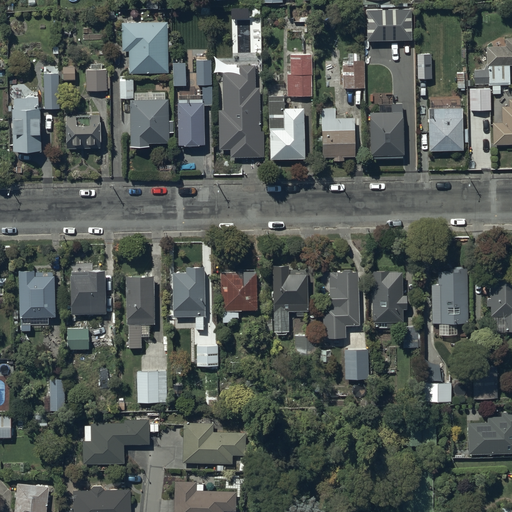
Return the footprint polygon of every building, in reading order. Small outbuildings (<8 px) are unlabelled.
[(412,12),(367,13),(368,43),(413,42),(412,12)] [(167,23),(121,24),(122,53),(129,53),(129,74),(168,73),(167,23)] [(489,86),(492,86),(492,93),(498,92),(498,85),(508,85),(508,67),(511,66),(511,38),(505,39),(505,47),(486,47),(486,70),(474,70),(474,85),(489,85),(489,86)] [(432,54),(418,54),(418,79),(432,79),(432,54)] [(311,97),(311,56),(290,56),(290,75),(287,75),(287,97),(311,97)] [(196,61),(195,61),(196,86),(211,86),(210,61),(205,61),(205,59),(196,59),(196,61)] [(364,61),(342,62),(342,89),(364,89),(364,61)] [(185,86),(185,63),(173,64),(173,87),(185,86)] [(91,70),(85,70),(86,92),(107,91),(107,89),(110,89),(110,77),(106,77),(106,70),(101,70),(101,64),(91,64),(91,70)] [(74,67),(62,67),(63,81),(75,81),(74,67)] [(240,74),(222,73),(223,111),(218,111),(219,150),(230,150),(230,158),(264,157),(263,132),(260,132),(259,89),(256,89),(255,67),(240,67),(240,74)] [(373,73),(365,73),(366,94),(373,94),(373,90),(381,90),(380,68),(372,69),(373,73)] [(58,74),(43,74),(44,110),(59,110),(58,74)] [(133,79),(119,80),(120,100),(133,100),(133,79)] [(178,104),(177,104),(177,146),(184,146),(184,148),(198,147),(198,146),(204,146),(204,106),(212,106),(212,87),(202,87),(202,90),(196,90),(196,89),(186,89),(186,92),(179,92),(179,96),(179,101),(178,101),(178,104)] [(489,88),(469,89),(470,111),(490,110),(489,88)] [(165,93),(152,93),(152,91),(146,92),(146,93),(134,93),(134,101),(130,101),(130,148),(148,148),(148,145),(168,145),(168,133),(173,133),(173,122),(168,122),(168,100),(165,100),(165,93)] [(304,160),(303,109),(284,110),(284,97),(268,97),(270,161),(304,160)] [(14,110),(12,110),(12,152),(41,152),(40,110),(38,110),(38,99),(13,99),(14,110)] [(501,123),(493,123),(493,146),(511,145),(511,99),(508,100),(508,107),(501,107),(501,123)] [(403,159),(402,105),(378,105),(379,114),(369,114),(370,159),(403,159)] [(335,108),(321,109),(322,157),(334,157),(334,162),(342,162),(342,158),(354,158),(354,119),(346,120),(345,115),(335,116),(335,108)] [(461,108),(428,109),(429,152),(463,151),(461,108)] [(66,116),(66,124),(65,124),(65,144),(67,144),(67,150),(100,149),(99,116),(66,116)] [(288,266),(272,266),(273,333),(288,333),(288,312),(296,312),(296,317),(303,317),(303,312),(308,312),(307,275),(305,275),(305,270),(288,271),(288,266)] [(177,272),(176,274),(172,274),(173,318),(195,318),(195,330),(203,330),(203,268),(185,268),(185,274),(184,274),(182,272),(177,272)] [(467,325),(467,313),(470,313),(470,306),(467,306),(466,269),(449,270),(450,274),(438,274),(438,285),(431,285),(432,324),(439,324),(439,337),(457,337),(457,325),(467,325)] [(343,270),(342,273),(328,273),(330,308),(322,308),(323,339),(345,338),(345,327),(360,326),(357,273),(353,273),(350,270),(343,270)] [(256,271),(220,272),(220,312),(222,312),(222,324),(232,324),(232,319),(238,319),(238,312),(257,312),(256,271)] [(389,271),(372,272),(372,323),(376,323),(376,329),(403,328),(402,310),(406,310),(406,297),(402,297),(402,274),(389,274),(389,271)] [(34,272),(18,272),(19,319),(21,319),(21,332),(30,331),(30,326),(48,325),(48,318),(55,318),(53,273),(47,273),(47,278),(43,278),(43,273),(34,274),(34,272)] [(105,315),(103,272),(72,273),(72,277),(70,276),(71,316),(105,315)] [(511,331),(511,275),(490,276),(490,299),(486,299),(486,307),(490,307),(490,317),(492,317),(492,334),(504,333),(504,332),(511,331)] [(131,277),(131,279),(125,279),(126,325),(128,325),(129,349),(141,348),(141,338),(149,337),(149,325),(154,325),(153,279),(141,279),(141,277),(131,277)] [(70,329),(67,329),(67,350),(88,350),(88,346),(90,346),(90,331),(88,331),(88,329),(83,329),(83,328),(70,328),(70,329)] [(411,329),(403,329),(403,348),(417,348),(417,333),(411,333),(411,329)] [(314,334),(295,334),(295,356),(314,356),(314,334)] [(197,346),(196,346),(196,367),(217,367),(217,345),(197,345),(197,346)] [(368,350),(361,350),(360,348),(348,348),(348,350),(344,350),(345,380),(368,379),(368,350)] [(497,399),(496,366),(472,367),(473,399),(497,399)] [(166,371),(137,372),(138,402),(167,401),(166,371)] [(64,411),(64,380),(49,380),(49,412),(64,411)] [(451,384),(423,383),(423,405),(450,405),(451,384)] [(184,386),(173,386),(173,401),(184,401),(184,386)] [(487,423),(467,424),(468,455),(511,454),(511,457),(511,413),(501,413),(501,417),(487,417),(487,423)] [(10,416),(0,416),(0,438),(10,439),(10,416)] [(82,442),(82,464),(123,464),(123,445),(149,445),(149,420),(124,420),(124,424),(106,424),(106,422),(95,422),(95,424),(91,424),(91,426),(85,426),(85,442),(82,442)] [(212,424),(183,424),(182,463),(232,465),(232,456),(244,456),(245,433),(212,432),(212,424)] [(436,426),(400,426),(400,446),(422,446),(422,449),(437,449),(436,426)] [(432,511),(432,470),(414,470),(415,494),(410,494),(410,504),(399,504),(398,511),(432,511)] [(196,482),(175,481),(173,511),(234,511),(235,492),(203,492),(204,485),(196,485),(196,482)] [(48,488),(17,484),(14,511),(46,511),(47,505),(50,505),(52,492),(48,491),(48,488)] [(496,484),(483,484),(483,496),(496,496),(496,484)] [(73,491),(73,511),(130,511),(130,490),(104,491),(101,487),(93,486),(90,491),(73,491)]
